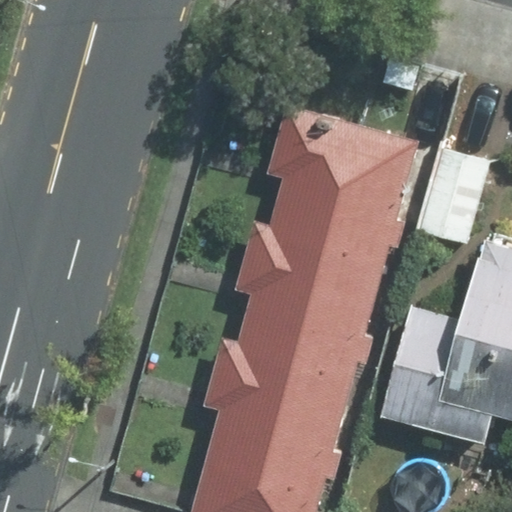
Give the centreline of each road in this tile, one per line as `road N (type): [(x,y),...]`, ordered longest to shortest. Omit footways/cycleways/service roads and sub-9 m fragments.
road 1 (secondary): [(36,251),(101,0)]
road 2 (secondary): [(0,383),(36,251)]
